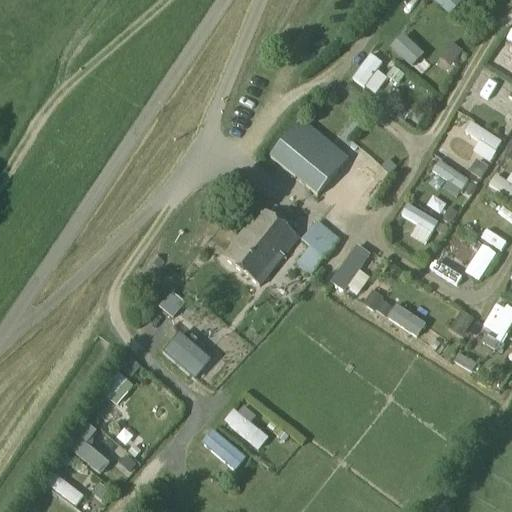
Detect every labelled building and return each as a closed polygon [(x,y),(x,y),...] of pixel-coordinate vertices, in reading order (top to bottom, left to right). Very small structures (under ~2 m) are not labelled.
[(464,0),(435,0),(455,17),(468,3),(464,0)] [(493,7),(486,2),(480,12),(488,17),(493,7)] [(409,34),(394,50),(417,71),(432,55),(409,34)] [(463,56),(451,47),(440,61),(451,70),(463,56)] [(378,71),(389,79),(396,70),(385,62),(378,71)] [(484,96),(502,106),(511,88),(494,79),(484,96)] [(348,160),(301,121),(270,159),(318,198),(348,160)] [(464,139),(495,161),(508,143),(477,121),(464,139)] [(342,178),(364,191),(381,160),(359,148),(342,178)] [(482,182),(489,170),(477,163),(470,174),(482,182)] [(396,172),(388,164),(381,171),(390,179),(396,172)] [(455,195),(464,181),(451,172),(442,186),(455,195)] [(511,199),(511,182),(499,173),(490,185),(511,199)] [(470,186),(466,194),(472,198),(477,190),(470,186)] [(457,214),(448,208),(442,218),(451,224),(457,214)] [(299,240),(261,210),(222,259),(260,289),(299,240)] [(494,240),(505,227),(494,218),(483,231),(494,240)] [(341,242),(318,224),(302,244),(310,249),(297,266),(313,279),(341,242)] [(440,226),(436,232),(445,238),(449,231),(440,226)] [(367,270),(377,257),(361,244),(332,280),(358,301),(376,278),(367,270)] [(375,315),(382,305),(383,303),(372,295),(363,309),(374,316),(375,315)] [(158,317),(175,323),(182,304),(165,298),(158,317)] [(486,345),(501,354),(511,334),(511,307),(500,301),(485,327),(493,332),(486,345)] [(391,311),(382,305),(375,315),(384,321),(391,311)] [(423,339),(432,322),(399,306),(391,323),(423,339)] [(461,314),(450,332),(463,341),(474,323),(461,314)] [(221,339),(215,349),(227,356),(233,346),(221,339)] [(178,342),(170,360),(211,380),(219,362),(178,342)] [(475,365),(458,355),(453,363),(470,374),(475,365)] [(138,369),(130,362),(120,374),(127,381),(138,369)] [(300,405),(289,421),(306,433),(317,417),(300,405)] [(260,453),(272,440),(239,410),(227,423),(260,453)] [(276,440),(284,447),(288,441),(281,435),(276,440)] [(141,454),(135,448),(128,455),(135,461),(141,454)] [(136,467),(126,458),(120,465),(129,474),(136,467)] [(57,497),(79,510),(88,496),(66,482),(57,497)] [(109,497),(99,489),(94,495),(94,501),(101,507),(109,497)]
